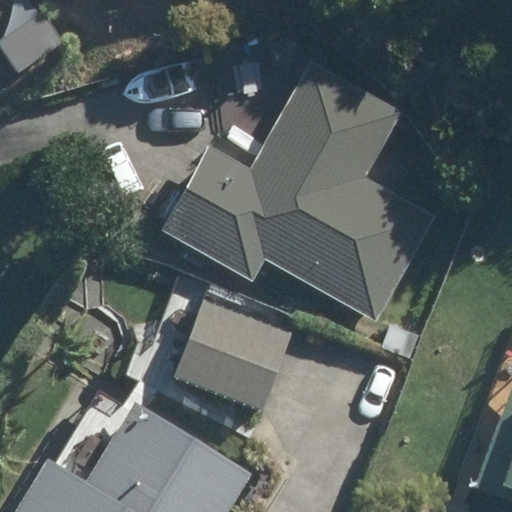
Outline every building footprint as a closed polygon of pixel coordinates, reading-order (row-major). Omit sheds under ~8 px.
[(30,14),(0,33),(0,35),(8,48),(22,70),(52,50),(38,27),(30,14)] [(432,218),(361,178),(398,114),(310,63),(248,173),(205,149),(159,231),(248,283),(262,259),(373,322),(432,218)] [(173,379),(259,411),(289,337),(203,302),(173,379)] [(379,348),(408,361),(417,337),(387,325),(379,348)] [(511,387),(475,488),(511,501),(511,387)] [(44,461),(11,511),(225,511),(247,476),(131,403),(81,484),(44,461)]
